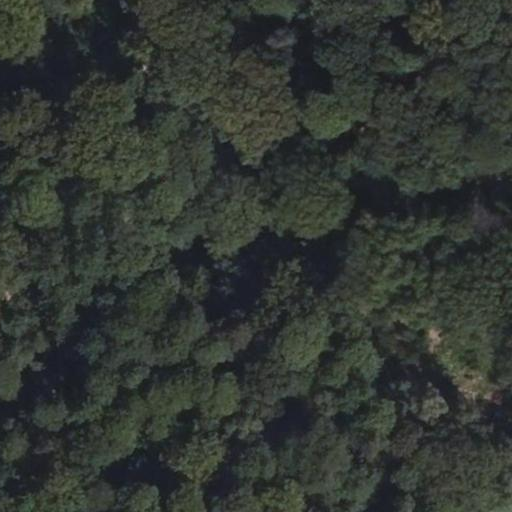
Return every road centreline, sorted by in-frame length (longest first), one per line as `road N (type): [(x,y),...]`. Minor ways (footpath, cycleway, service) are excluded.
road 1 (track): [(357,511),(0,414)]
road 2 (track): [(0,299),(171,0)]
